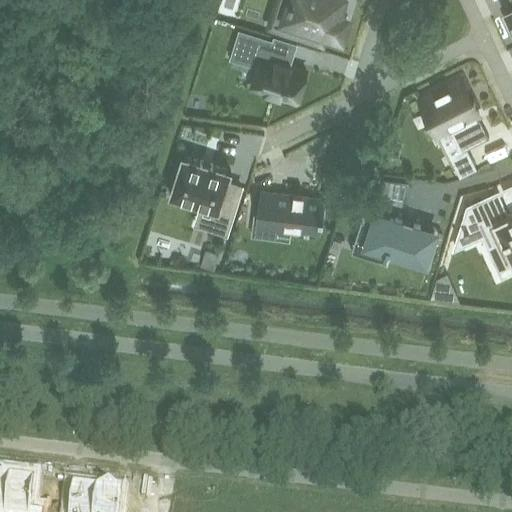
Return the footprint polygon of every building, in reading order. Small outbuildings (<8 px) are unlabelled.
[(289,2),(281,29),(323,43),(326,31),(341,36),(348,17),(338,14),(339,11),(342,0),(288,0),(288,2),(289,2)] [(511,8),(505,11),(507,15),(503,16),(511,35),(511,8)] [(296,101),(306,70),(268,58),(273,41),(239,30),(234,44),(256,51),(255,56),(261,57),(251,87),(296,101)] [(480,114),(462,78),(421,99),(439,135),(451,128),(462,150),(489,137),(478,115),(480,114)] [(460,178),(478,169),(470,153),(452,163),(460,178)] [(211,229),(227,234),(242,188),(227,183),(230,173),(231,171),(229,170),(214,166),(214,165),(200,161),(184,156),(185,156),(183,155),(182,157),(171,192),(170,194),(172,195),(217,209),(211,229)] [(384,179),(378,197),(402,205),(409,181),(384,179)] [(319,231),(323,200),(303,197),(304,194),(294,193),(293,196),(262,192),(259,215),(273,217),(272,225),(319,231)] [(467,209),(460,231),(483,221),(493,242),(488,244),(500,270),(511,264),(511,214),(510,215),(499,192),(484,199),(485,201),(467,209)] [(376,213),(367,243),(386,249),(384,255),(388,256),(389,253),(409,260),(410,257),(425,262),(435,232),(420,227),(421,225),(396,217),(395,219),(376,213)] [(206,251),(202,265),(214,269),(218,255),(206,251)] [(447,273),(437,278),(431,297),(460,301),(447,273)] [(0,511),(5,511),(10,478),(8,478),(9,472),(0,470),(0,511)] [(10,478),(5,511),(43,511),(31,509),(34,481),(10,478)] [(94,511),(97,489),(72,486),(68,511),(94,511)] [(97,489),(94,511),(119,511),(122,492),(97,489)] [(224,511),(226,505),(201,502),(199,511),(224,511)]
